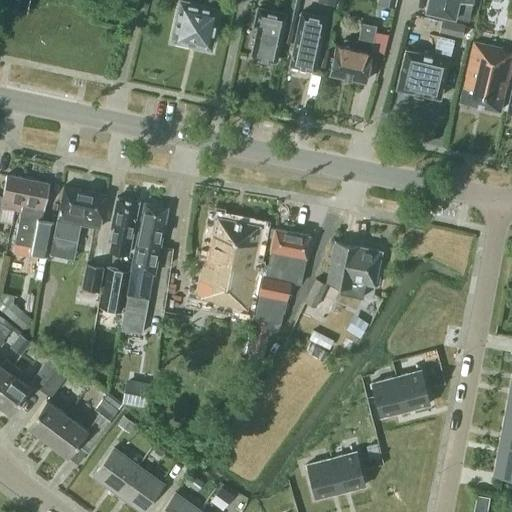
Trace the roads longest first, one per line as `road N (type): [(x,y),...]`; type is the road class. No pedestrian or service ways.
road 1 (secondary): [(500,200),(0,98)]
road 2 (residential): [(443,511),(500,200)]
